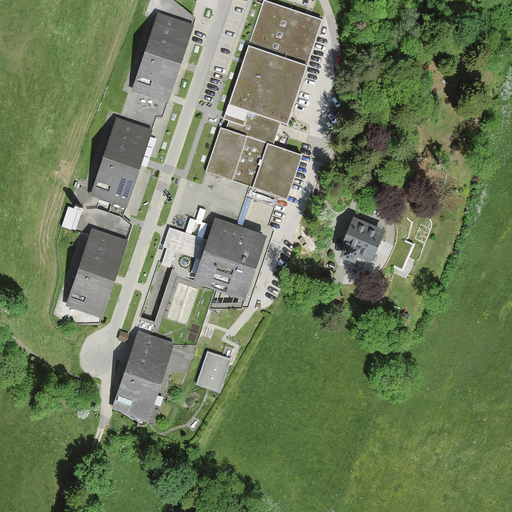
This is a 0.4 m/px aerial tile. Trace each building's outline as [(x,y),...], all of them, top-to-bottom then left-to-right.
[(327,23),(263,2),(208,176),(293,203),(307,158),(276,148),(282,128),(292,131),(327,23)] [(131,85),(167,98),(194,22),(158,10),(131,85)] [(91,191),(128,204),(154,129),(118,116),(91,191)] [(111,407),(151,421),(175,345),(199,344),(210,309),(248,311),(268,237),(217,220),(209,241),(169,227),(162,249),(180,254),(157,321),(141,315),(111,407)] [(339,253),(374,266),(386,234),(351,221),(339,253)] [(64,303),(101,316),(127,241),(91,228),(64,303)] [(231,359),(207,351),(196,384),(220,392),(231,359)]
